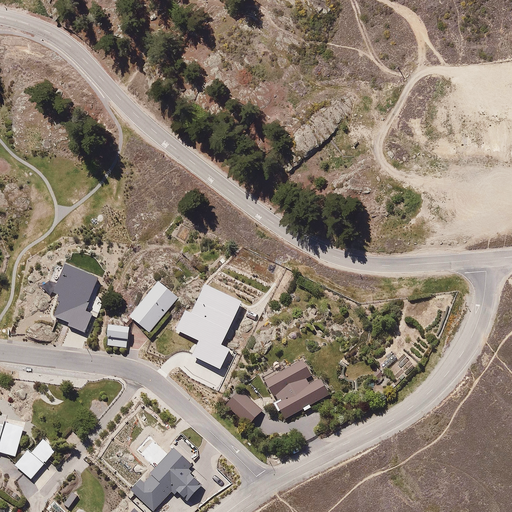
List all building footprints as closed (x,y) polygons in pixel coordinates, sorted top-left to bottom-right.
[(181,295),(161,279),(131,314),(151,331),(181,295)] [(184,309),(174,330),(199,341),(192,357),(220,370),(231,346),(222,342),(241,300),(204,283),(192,312),(184,309)] [(133,325),(112,323),(111,344),(132,346),(133,325)] [(302,360),(264,380),(284,418),(330,393),(321,378),(314,382),(302,360)] [(261,411),(239,390),(224,405),(248,426),(261,411)] [(0,436),(1,437),(0,441),(0,448),(18,453),(26,423),(7,418),(6,423),(0,421),(0,436)] [(149,434),(134,450),(156,472),(150,479),(144,485),(140,481),(131,490),(152,511),(154,511),(171,492),(175,496),(178,493),(188,502),(203,486),(195,480),(191,474),(193,472),(190,469),(193,466),(174,449),(169,454),(149,434)] [(33,478),(57,448),(44,438),(33,451),(29,447),(16,464),(33,478)]
